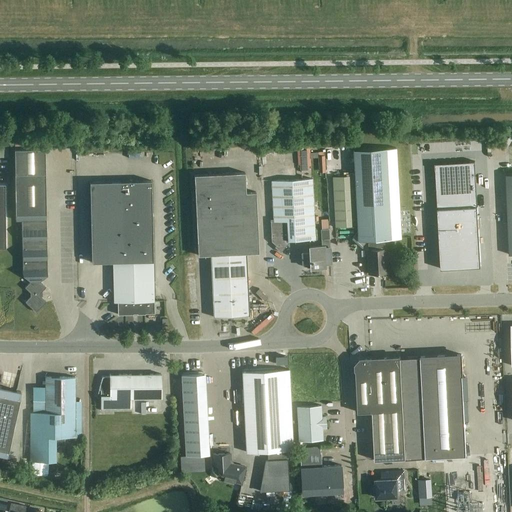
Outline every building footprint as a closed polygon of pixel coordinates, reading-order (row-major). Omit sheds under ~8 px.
[(14,149),(15,174),(16,220),(22,219),(23,269),(23,275),(30,282),(25,287),(30,292),(30,296),(25,302),(36,312),(46,301),(41,296),(41,292),(46,287),(40,282),(47,274),(47,269),(46,219),(45,173),(44,148),(14,149)] [(354,176),(357,226),(357,228),(358,236),(363,241),(367,240),(368,243),(368,250),(385,249),(384,239),(391,239),(387,178),(386,149),(353,151),(354,176)] [(511,158),(486,159),(489,258),(511,257),(511,158)] [(475,161),(435,164),(437,209),(477,206),(475,161)] [(198,255),(210,255),(246,253),(258,252),(256,191),(246,192),(245,172),(194,174),(198,255)] [(335,227),(356,226),(353,176),(332,177),(335,227)] [(274,247),(280,252),(290,241),(315,239),(311,179),(271,181),(273,219),(270,219),(271,242),(276,245),(274,247)] [(133,314),(137,313),(137,314),(145,314),(145,313),(154,313),(152,181),(90,182),(92,263),(113,262),(114,302),(117,302),(118,315),(133,314)] [(477,206),(437,209),(440,269),(481,267),(477,206)] [(324,263),(330,263),(331,263),(329,229),(320,230),(321,246),(309,247),(310,252),(302,253),(303,264),(307,268),(324,267),(324,263)] [(385,249),(368,250),(367,250),(368,274),(386,273),(385,249)] [(213,317),(249,315),(246,253),(210,255),(213,317)] [(462,353),(420,355),(425,458),(467,455),(462,353)] [(373,412),(375,460),(406,459),(401,357),(380,359),(361,360),(356,365),(359,413),(373,412)] [(283,370),(242,372),(246,452),(267,451),(267,460),(265,460),(261,491),(289,490),(287,450),(293,450),(289,369),(283,370)] [(131,399),(146,399),(145,374),(109,375),(109,377),(102,378),(99,391),(101,392),(101,412),(102,412),(102,410),(131,409),(131,399)] [(145,374),(146,399),(162,398),(161,374),(145,374)] [(45,377),(45,387),(33,387),(33,413),(33,421),(33,461),(56,461),(56,449),(58,446),(64,446),(64,437),(75,437),(75,377),(45,377)] [(0,455),(7,457),(21,392),(0,387),(0,455)] [(322,416),(321,405),(297,406),(298,441),(323,440),(322,428),(326,428),(326,416),(322,416)] [(207,414),(183,415),(186,455),(206,454),(209,454),(207,414)] [(231,464),(228,461),(230,460),(230,453),(212,454),(213,468),(214,468),(214,470),(215,473),(218,476),(221,478),(223,479),(241,484),(246,467),(234,464),(231,464)] [(301,494),(342,492),(341,465),(321,466),(320,453),(300,455),(301,467),(300,467),(301,494)] [(22,468),(21,477),(32,478),(33,469),(22,468)] [(398,497),(397,486),(405,486),(404,471),(385,472),(385,479),(376,480),(376,487),(374,487),(372,490),(372,494),(374,496),(377,496),(377,498),(398,497)] [(24,511),(26,506),(11,503),(9,511),(14,511),(13,511),(24,511)]
